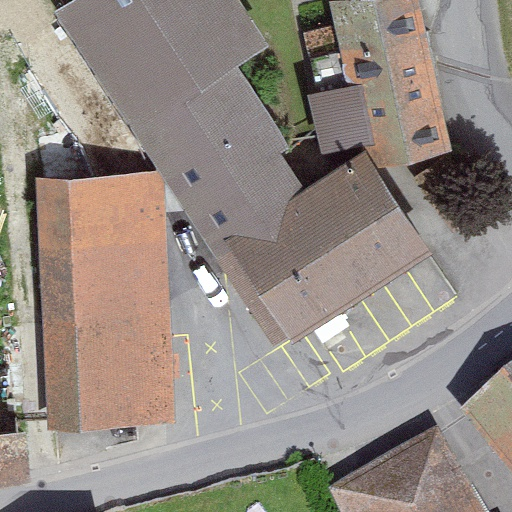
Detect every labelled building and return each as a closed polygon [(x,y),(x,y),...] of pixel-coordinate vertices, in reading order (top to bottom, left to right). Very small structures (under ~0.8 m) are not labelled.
[(237,0),(66,0),(276,321),(431,220),(378,139),(357,143),(354,127),(302,161),(221,37),(250,18),(237,0)] [(422,0),(332,0),(354,127),(357,143),(378,139),(444,128),(422,0)] [(159,154),(32,159),(44,408),(170,402),(159,154)] [(511,360),(461,401),(511,463),(511,360)] [(482,511),(422,406),(317,466),(342,511),(482,511)]
